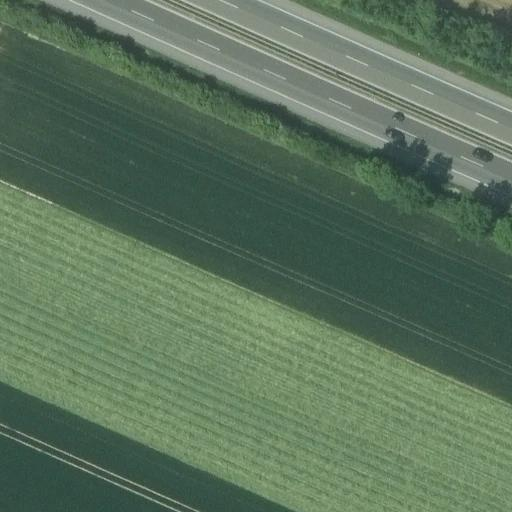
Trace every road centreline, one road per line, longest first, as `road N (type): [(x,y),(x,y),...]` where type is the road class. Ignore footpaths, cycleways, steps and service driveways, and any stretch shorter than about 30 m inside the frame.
road 1 (motorway): [(104,0),(511,179)]
road 2 (motorway): [(511,130),(216,0)]
